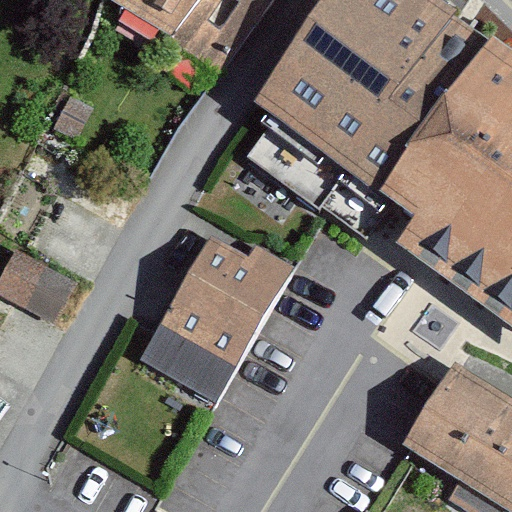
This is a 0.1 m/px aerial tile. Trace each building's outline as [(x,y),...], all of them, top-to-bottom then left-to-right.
[(109,0),(104,10),(220,79),(277,0),(109,0)] [(456,31),(409,0),(338,0),(254,119),(387,218),(363,252),(445,305),(511,349),(511,69),(496,57),(456,31)] [(145,362),(223,405),(296,271),(217,228),(145,362)] [(75,288),(15,255),(0,282),(0,300),(53,329),(75,288)] [(511,511),(511,413),(455,376),(400,460),(478,511),(511,511)]
